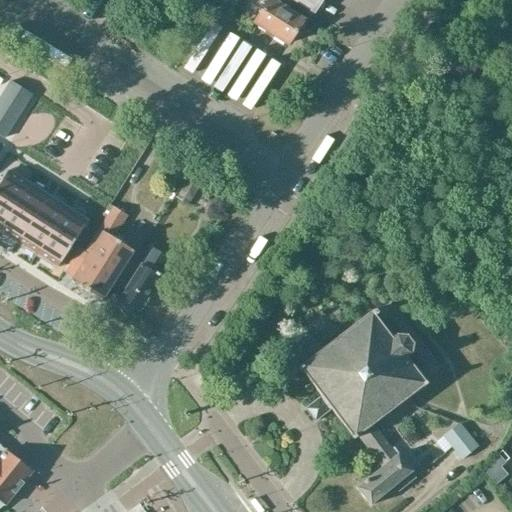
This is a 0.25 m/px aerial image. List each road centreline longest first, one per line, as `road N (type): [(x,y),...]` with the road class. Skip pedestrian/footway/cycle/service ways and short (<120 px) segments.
road 1 (unclassified): [(283,176),(9,0)]
road 2 (unclassified): [(161,360),(283,176)]
road 3 (unclassified): [(283,176),(398,0)]
road 4 (unclassified): [(282,511),(185,380),(161,360)]
road 5 (unclassified): [(161,360),(0,257)]
road 6 (unknown): [(211,419),(245,404),(269,407),(294,431),(303,461),(281,509)]
road 7 (tertiary): [(130,398),(0,334)]
